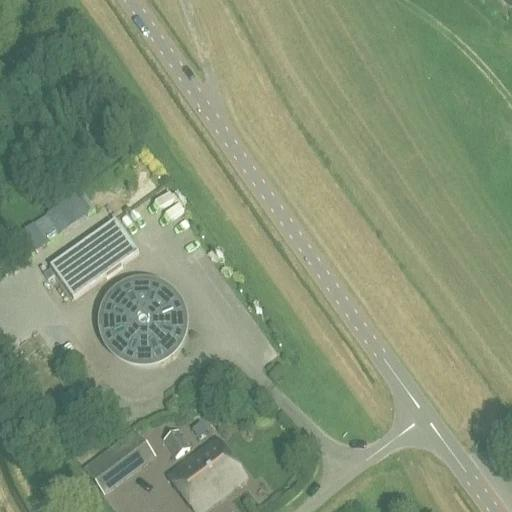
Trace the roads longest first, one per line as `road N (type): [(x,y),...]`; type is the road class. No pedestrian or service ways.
road 1 (tertiary): [(133,0),(424,416)]
road 2 (residential): [(301,511),(424,416)]
road 3 (track): [(224,133),(186,0)]
